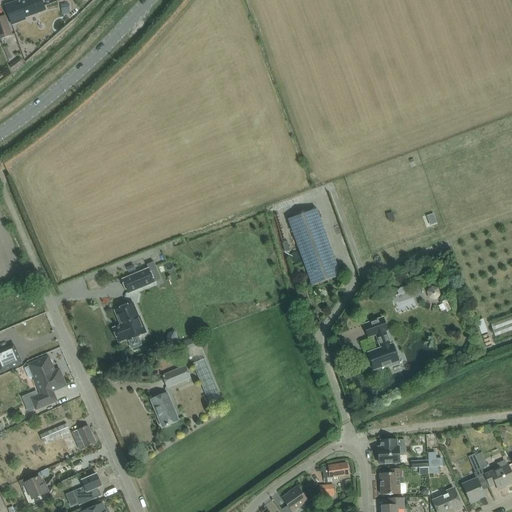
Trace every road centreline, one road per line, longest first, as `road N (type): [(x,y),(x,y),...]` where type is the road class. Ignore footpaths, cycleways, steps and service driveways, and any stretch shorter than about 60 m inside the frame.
road 1 (residential): [(140,511),(0,182)]
road 2 (track): [(0,174),(117,76),(188,0)]
road 3 (secondary): [(0,132),(62,86),(150,0)]
road 4 (residential): [(247,511),(337,447),(363,465),(365,511)]
